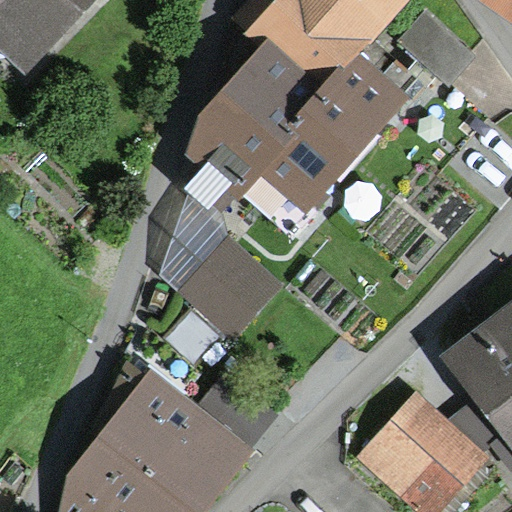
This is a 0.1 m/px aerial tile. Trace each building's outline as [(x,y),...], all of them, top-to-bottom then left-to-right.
[(0,0),(0,53),(26,78),(98,0),(0,0)] [(242,39),(257,53),(318,104),(360,60),(375,42),(327,0),(250,0),(231,21),(246,34),(242,39)] [(327,0),(375,42),(413,0),(327,0)] [(476,58),(423,11),(395,43),(448,90),(476,58)] [(179,177),(221,214),(240,193),(290,238),(410,104),(360,60),(318,104),(257,53),(191,126),(183,147),(188,150),(179,177)] [(233,344),(284,287),(228,238),(178,295),(233,344)] [(510,476),(511,473),(511,302),(437,358),(471,403),(446,422),(414,393),(355,459),(414,511),(443,511),(489,460),(482,454),(490,449),(510,476)] [(223,372),(196,406),(152,370),(145,379),(126,364),(91,431),(99,437),(95,441),(184,511),(210,511),(257,454),(250,448),(277,415),(223,372)] [(184,511),(95,441),(65,479),(58,511),(184,511)]
